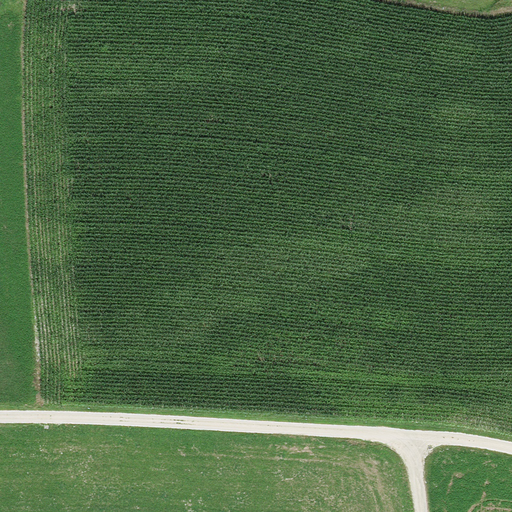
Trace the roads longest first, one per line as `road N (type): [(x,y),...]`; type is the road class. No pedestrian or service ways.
road 1 (track): [(0,417),(181,419),(511,452)]
road 2 (track): [(13,34),(23,417)]
